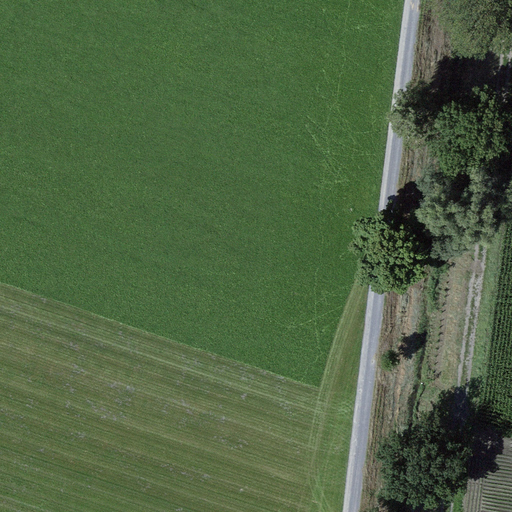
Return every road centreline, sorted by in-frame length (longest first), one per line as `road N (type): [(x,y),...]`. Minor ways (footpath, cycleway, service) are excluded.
road 1 (track): [(511,0),(443,511)]
road 2 (track): [(417,0),(352,511)]
